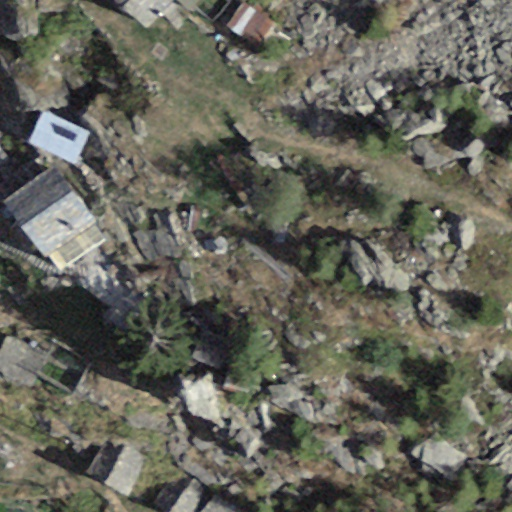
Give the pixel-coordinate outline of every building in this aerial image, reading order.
[(169,0),(111,0),(143,28),(169,0)] [(271,22),(243,3),(226,27),(240,37),(246,30),(259,39),(271,22)] [(88,135),(41,113),(28,142),(75,164),(88,135)] [(56,167),(5,203),(43,257),(94,221),(56,167)] [(43,356),(6,336),(0,347),(0,372),(27,387),(43,356)] [(145,463),(105,440),(87,473),(126,496),(145,463)] [(203,511),(213,496),(176,474),(155,508),(162,511),(203,511)] [(238,511),(213,496),(203,511),(238,511)]
